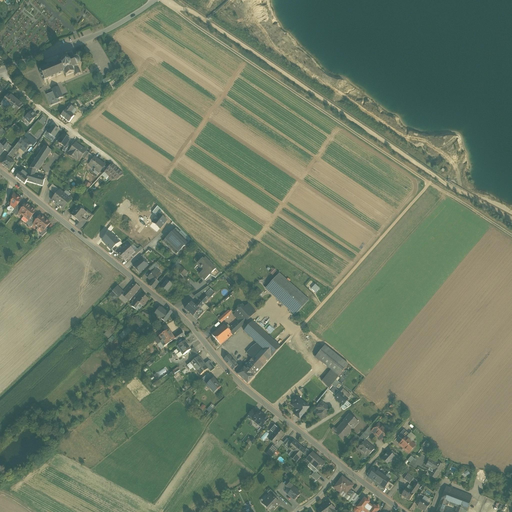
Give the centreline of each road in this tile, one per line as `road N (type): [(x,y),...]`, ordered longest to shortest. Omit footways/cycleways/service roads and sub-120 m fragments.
road 1 (residential): [(341,465),(92,245)]
road 2 (track): [(161,0),(429,182)]
road 3 (track): [(284,346),(429,182)]
road 4 (unclassified): [(155,0),(103,32),(0,71)]
road 5 (residential): [(0,71),(123,173)]
